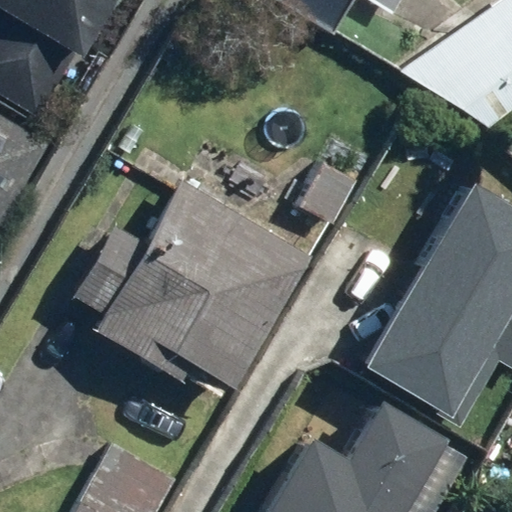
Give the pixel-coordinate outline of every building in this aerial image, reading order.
[(115,0),(20,0),(90,43),(115,0)] [(387,0),(251,0),(314,38),(337,0),(345,0),(378,18),(387,0)] [(511,6),(507,0),(485,0),(383,73),(467,131),(511,97),(511,6)] [(0,225),(55,131),(0,100),(0,225)] [(339,184),(300,163),(276,208),(315,229),(339,184)] [(438,183),(327,373),(413,423),(418,417),(441,430),(481,362),(502,374),(511,358),(511,203),(500,219),(438,183)] [(120,242),(96,225),(54,302),(79,315),(68,334),(104,361),(152,384),(162,373),(206,393),(288,260),(160,186),(120,242)] [(420,511),(452,461),(351,405),(317,465),(279,443),(238,511),(420,511)] [(145,511),(163,482),(101,446),(64,511),(145,511)]
